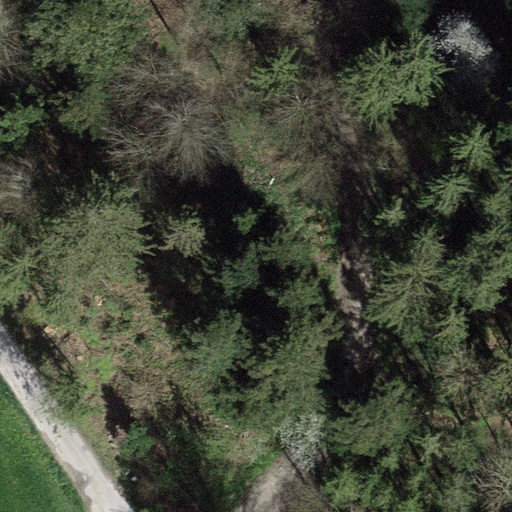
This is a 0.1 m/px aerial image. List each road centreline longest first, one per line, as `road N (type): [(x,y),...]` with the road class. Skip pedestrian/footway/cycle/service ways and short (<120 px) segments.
road 1 (track): [(238,511),(262,498),(342,400),(366,321),(353,180),(319,0)]
road 2 (unclassified): [(0,323),(113,511)]
